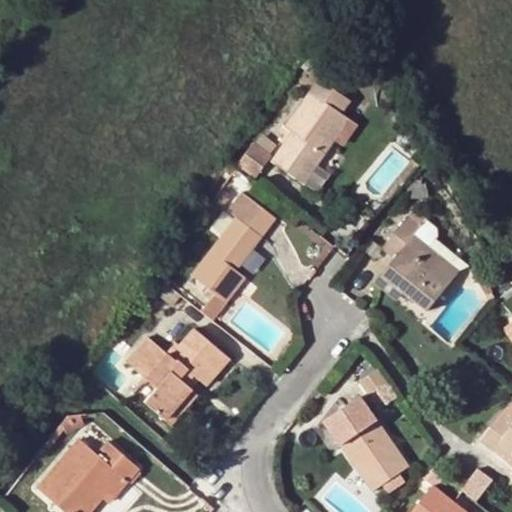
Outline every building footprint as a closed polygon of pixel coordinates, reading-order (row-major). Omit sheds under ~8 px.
[(317,149),(342,113),(351,100),(320,79),(286,126),(293,132),(272,161),(303,183),(324,154),(317,149)] [(350,119),(342,113),(317,149),(324,154),(350,119)] [(265,131),(243,162),(261,175),(283,144),(265,131)] [(428,193),(419,178),(402,200),(429,197),(428,193)] [(395,181),(382,198),(387,202),(401,186),(395,181)] [(274,217),(242,192),(228,210),(235,217),(191,274),(226,301),(244,276),(235,268),(274,217)] [(409,215),(391,238),(403,247),(395,258),(383,274),(405,292),(428,310),(459,271),(413,234),(421,225),(409,215)] [(403,247),(391,238),(382,247),(395,258),(403,247)] [(494,296),(475,266),(469,270),(488,300),(494,296)] [(399,300),(405,292),(383,274),(375,282),(399,300)] [(180,296),(159,280),(150,291),(171,307),(180,296)] [(511,321),(503,329),(511,341),(511,321)] [(193,328),(178,345),(183,350),(174,360),(164,352),(147,337),(126,360),(155,387),(144,401),(164,419),(190,388),(184,384),(193,374),(198,379),(207,386),(218,371),(213,367),(224,355),(193,328)] [(183,350),(178,345),(174,342),(164,352),(174,360),(183,350)] [(230,359),(224,355),(213,367),(218,371),(230,359)] [(389,384),(379,370),(361,381),(370,396),(389,384)] [(190,388),(198,379),(193,374),(184,384),(190,388)] [(389,384),(370,396),(379,409),(397,397),(389,384)] [(190,388),(164,419),(171,425),(198,394),(190,388)] [(335,412),(343,425),(355,416),(364,429),(352,437),(344,442),(341,444),(374,491),(409,467),(359,397),(335,412)] [(479,439),(494,450),(499,445),(511,454),(511,404),(503,408),(479,439)] [(67,416),(58,425),(64,433),(83,422),(79,415),(67,416)] [(355,416),(343,425),(352,437),(364,429),(355,416)] [(335,430),(344,442),(352,437),(343,425),(335,430)] [(121,474),(128,481),(140,469),(106,440),(96,452),(79,438),(36,487),(64,511),(87,511),(89,510),(108,489),(121,474)] [(511,454),(499,445),(494,450),(511,464),(511,454)] [(121,474),(108,489),(116,496),(128,481),(121,474)] [(465,511),(433,486),(411,511),(465,511)] [(116,496),(108,489),(89,510),(90,511),(110,511),(121,500),(116,496)]
